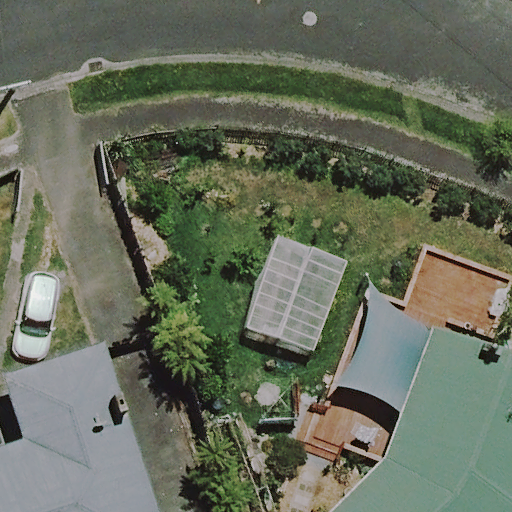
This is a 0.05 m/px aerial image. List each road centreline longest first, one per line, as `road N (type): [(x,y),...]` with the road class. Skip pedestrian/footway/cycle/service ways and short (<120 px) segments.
road 1 (residential): [(511,52),(297,0)]
road 2 (residential): [(181,0),(0,34)]
